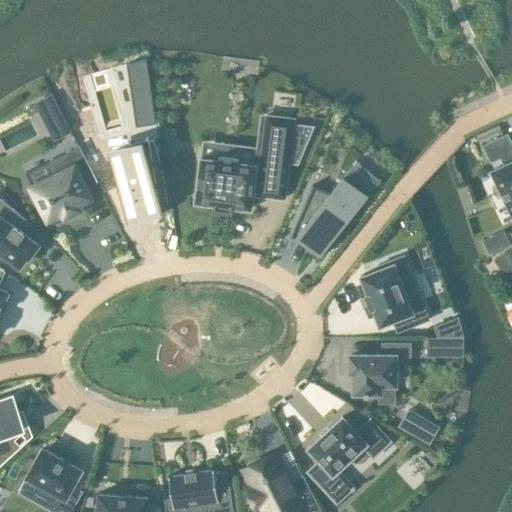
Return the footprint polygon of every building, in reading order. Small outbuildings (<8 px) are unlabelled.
[(146,59),(126,64),(127,66),(129,65),(138,125),(153,122),(153,123),(156,123),(146,59)] [(69,73),(55,80),(63,96),(77,89),(69,73)] [(195,199),(195,201),(197,201),(215,203),(215,208),(230,210),(231,205),(250,207),(249,208),(251,208),(252,206),(251,206),(253,191),(257,192),(257,194),(285,197),(289,162),(298,163),(314,125),(294,123),(294,118),(266,115),(260,164),(257,164),(257,163),(255,163),(236,161),(237,156),(221,154),(220,159),(202,157),(202,156),(200,156),(200,158),(195,199)] [(511,144),(507,134),(484,145),(491,161),(500,156),(504,163),(491,170),(511,213),(511,144)] [(150,136),(109,146),(127,219),(146,214),(147,216),(161,213),(160,211),(163,210),(162,202),(169,201),(162,172),(154,139),(151,140),(150,136)] [(47,177),(31,186),(36,194),(33,195),(42,213),(45,212),(48,218),(48,219),(66,210),(68,214),(82,207),(80,203),(95,196),(90,187),(97,183),(78,145),(50,159),(51,161),(57,173),(47,177)] [(312,184),(290,236),(310,244),(310,242),(321,251),(314,261),(315,262),(381,180),(379,178),(367,194),(344,175),(331,192),(312,184)] [(0,256),(3,259),(4,257),(20,268),(27,259),(29,260),(41,243),(14,223),(21,213),(0,198),(0,256)] [(511,245),(493,258),(509,282),(511,279),(511,245)] [(429,319),(422,300),(410,305),(400,278),(411,273),(404,254),(377,265),(378,268),(363,274),(360,275),(361,278),(367,293),(365,294),(366,297),(368,296),(371,304),(369,304),(370,307),(372,307),(378,322),(379,325),(382,324),(392,320),(397,331),(429,319)] [(0,311),(10,290),(0,285),(0,284),(6,272),(0,267),(0,311)] [(427,356),(461,355),(463,355),(463,339),(458,339),(427,339),(427,356)] [(351,371),(354,371),(355,392),(365,392),(365,393),(369,393),(369,392),(380,392),(380,383),(395,383),(395,355),(410,355),(410,342),(382,342),(382,354),(351,355),(351,371)] [(23,427),(23,426),(27,422),(23,411),(23,410),(23,409),(18,411),(12,395),(0,399),(0,464),(19,447),(18,446),(17,447),(9,438),(21,428),(23,427)] [(408,408),(398,425),(429,443),(439,426),(408,408)] [(321,435),(308,447),(320,460),(309,471),(328,492),(341,480),(334,472),(363,445),(372,456),(387,442),(368,422),(357,432),(342,416),(329,427),(320,435),(321,435)] [(42,446),(25,476),(64,498),(60,505),(71,511),(83,490),(74,485),(83,469),(42,446)] [(256,506),(261,503),(265,511),(294,511),(316,501),(321,511),(322,511),(303,474),(290,481),(275,452),(262,459),(260,456),(247,463),(249,465),(243,468),(251,483),(246,486),(256,506)] [(171,497),(164,498),(166,511),(188,511),(188,506),(210,503),(210,511),(233,511),(227,470),(214,472),(214,468),(195,471),(194,471),(187,472),(186,472),(168,475),(171,497)] [(145,511),(147,502),(147,496),(99,493),(97,511),(145,511)] [(147,502),(145,511),(160,511),(159,503),(147,502)]
